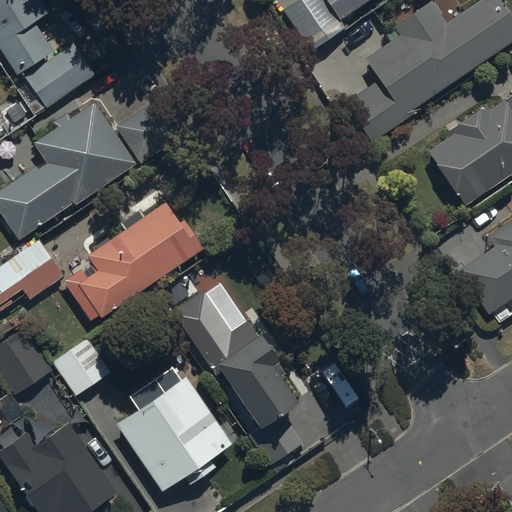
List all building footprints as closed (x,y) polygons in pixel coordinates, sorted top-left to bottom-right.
[(0,0),(0,47),(16,71),(50,49),(33,23),(53,10),(46,0),(0,0)] [(296,0),(277,13),(305,53),(351,22),(345,12),(363,0),(296,0)] [(511,18),(499,0),(478,0),(443,24),(434,10),(427,1),(390,26),(396,35),(363,58),(377,79),(341,104),(368,144),(414,113),(411,108),(473,66),(511,39),(511,18)] [(92,73),(72,43),(23,75),(43,105),(92,73)] [(425,149),(464,205),(511,172),(511,90),(504,96),(425,149)] [(33,141),(46,160),(0,190),(0,213),(17,239),(73,202),(75,205),(136,165),(176,138),(152,103),(113,129),(94,101),(33,141)] [(87,321),(98,314),(99,316),(117,304),(203,248),(170,199),(85,255),(95,271),(85,277),(80,269),(61,282),(87,321)] [(458,272),(486,314),(511,296),(511,216),(486,235),(495,247),(458,272)] [(28,299),(62,276),(38,239),(3,262),(0,264),(0,304),(22,290),(28,299)] [(244,322),(228,333),(201,292),(171,312),(210,371),(217,366),(256,426),(244,434),(267,468),(305,443),(284,412),(298,403),(244,322)] [(24,329),(0,344),(0,376),(13,396),(52,371),(24,329)] [(86,338),(53,359),(76,393),(108,372),(86,338)] [(115,421),(163,493),(184,479),(188,486),(216,467),(212,460),(232,447),(185,375),(180,379),(171,366),(128,394),(136,407),(115,421)] [(114,494),(106,482),(66,421),(31,444),(24,433),(0,448),(0,459),(2,463),(34,511),(99,511),(96,506),(114,494)]
